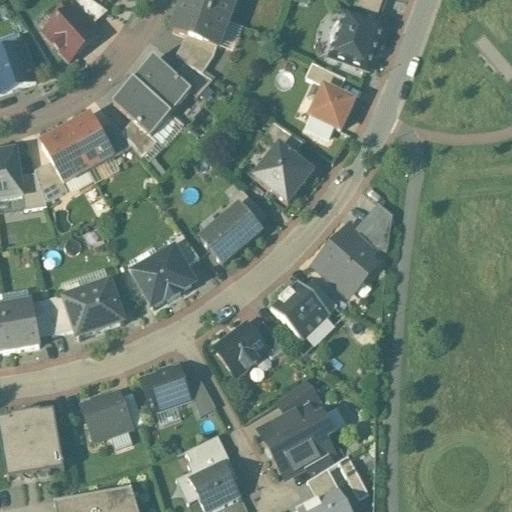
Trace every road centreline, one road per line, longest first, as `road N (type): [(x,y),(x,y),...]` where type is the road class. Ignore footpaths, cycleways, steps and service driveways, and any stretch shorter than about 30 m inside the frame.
road 1 (residential): [(0,389),(69,379),(182,333),(263,278),(354,174),(385,119),(430,0)]
road 2 (residential): [(0,122),(74,97),(120,60),(164,0)]
